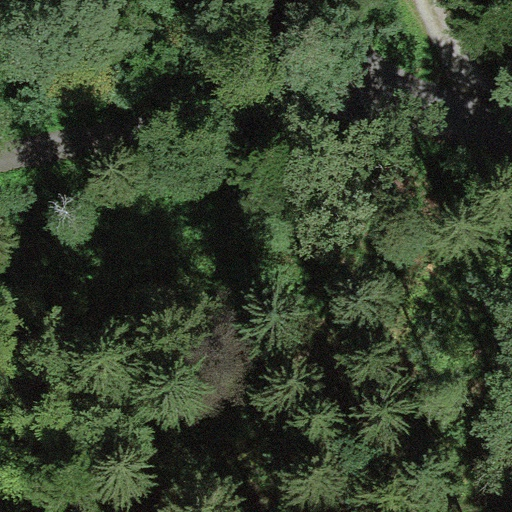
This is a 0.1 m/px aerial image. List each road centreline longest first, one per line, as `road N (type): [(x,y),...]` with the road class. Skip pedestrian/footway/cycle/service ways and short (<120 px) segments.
road 1 (unclassified): [(511,103),(449,82),(0,169)]
road 2 (track): [(277,0),(449,82),(424,0)]
